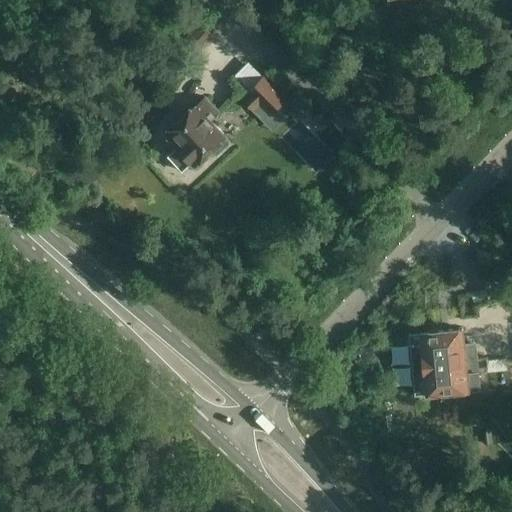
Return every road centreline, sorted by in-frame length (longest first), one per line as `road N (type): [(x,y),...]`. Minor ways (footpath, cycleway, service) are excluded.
road 1 (primary): [(232,436),(0,207)]
road 2 (residential): [(439,220),(201,0)]
road 3 (unclassified): [(232,436),(439,220)]
